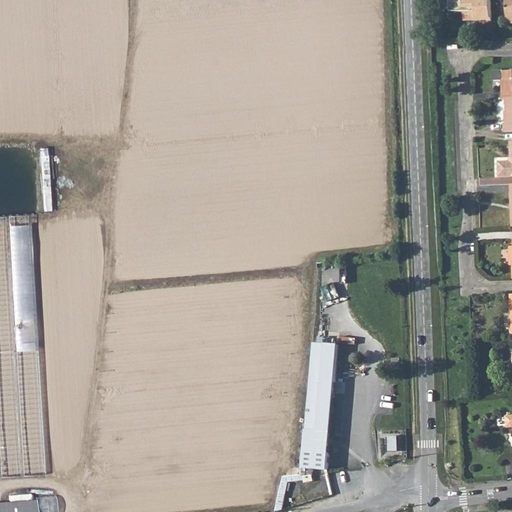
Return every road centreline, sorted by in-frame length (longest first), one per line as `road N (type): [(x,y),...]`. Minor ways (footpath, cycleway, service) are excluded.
road 1 (tertiary): [(429,485),(410,0)]
road 2 (residential): [(511,287),(468,284),(462,69),(476,50),(511,49)]
